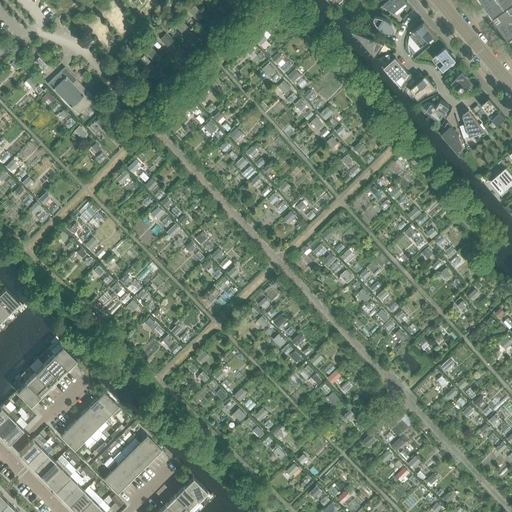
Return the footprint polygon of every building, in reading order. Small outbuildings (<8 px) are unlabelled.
[(413,8),(406,0),(387,0),(382,5),(383,5),(394,12),(395,12),(402,5),(409,13),(413,8)] [(511,0),(487,0),(494,9),(492,10),(509,34),(511,32),(511,0)] [(194,4),(188,10),(195,18),(201,11),(194,4)] [(393,24),(391,22),(388,19),(385,18),(381,16),(374,15),(373,18),(376,23),(378,26),(381,29),(385,30),(386,31),(389,31),(395,32),(397,30),(393,24)] [(436,34),(421,17),(418,22),(420,24),(413,31),(424,44),(436,34)] [(179,19),(174,25),(181,32),(187,27),(179,19)] [(375,56),(385,43),(352,30),(375,56)] [(263,33),(255,40),(260,45),(268,38),(263,33)] [(166,34),(160,39),(167,46),(172,40),(166,34)] [(252,43),(245,49),(250,54),(255,49),(252,46),(254,45),(252,43)] [(456,59),(446,46),(433,57),(444,70),(451,63),(452,63),(454,63),(455,61),(455,60),(456,59)] [(152,47),(146,53),(153,60),(158,55),(152,47)] [(278,53),(273,58),(277,63),(283,58),(278,53)] [(38,73),(47,65),(39,56),(30,65),(38,73)] [(409,73),(410,72),(407,70),(395,57),(391,61),(384,67),(400,86),(401,86),(404,90),(413,76),(409,73)] [(15,59),(10,63),(15,69),(20,65),(15,59)] [(268,63),(262,68),(269,76),(275,70),(268,63)] [(83,95),(72,83),(76,79),(65,67),(48,83),(53,89),(54,88),(58,92),(58,93),(62,97),(63,97),(67,102),(66,102),(67,102),(71,106),(70,107),(77,114),(95,98),(88,91),(83,95)] [(295,69),(288,76),(293,81),(300,74),(295,69)] [(475,85),(462,71),(461,72),(458,71),(456,73),(457,76),(452,83),(459,87),(458,88),(459,89),(460,90),(461,90),(463,90),(463,89),(466,91),(475,85)] [(437,89),(426,75),(423,77),(420,74),(416,81),(417,82),(410,89),(419,99),(427,92),(428,93),(437,89)] [(30,76),(26,80),(32,87),(37,82),(30,76)] [(284,81),(279,86),(285,92),(291,87),(284,81)] [(309,89),(304,95),(307,98),(313,93),(309,89)] [(203,90),(195,98),(201,104),(209,95),(203,90)] [(48,92),(42,97),(49,104),(54,99),(48,92)] [(506,117),(489,98),(489,97),(481,104),(497,124),(506,117)] [(300,99),(295,104),(301,110),(306,105),(300,99)] [(440,119),(450,105),(441,99),(436,106),(431,102),(431,103),(429,101),(425,102),(422,107),(440,119)] [(192,102),(186,107),(191,112),(197,107),(192,102)] [(328,106),(320,113),(326,120),(333,112),(328,106)] [(65,108),(60,113),(64,116),(67,113),(68,112),(65,108)] [(487,133),(474,116),(469,109),(462,114),(470,136),(481,133),(483,136),(487,133)] [(219,111),(213,117),(218,121),(224,115),(219,111)] [(317,117),(312,122),(318,129),(323,124),(317,117)] [(98,119),(88,126),(94,133),(103,127),(98,119)] [(210,120),(204,126),(211,134),(218,128),(210,120)] [(463,146),(459,135),(448,121),(446,123),(444,121),(438,130),(440,132),(457,152),(463,146)] [(79,126),(75,131),(82,137),(86,133),(79,126)] [(342,126),(336,130),(340,135),(345,131),(342,126)] [(237,127),(230,134),(235,140),(243,133),(237,127)] [(332,137),(327,141),(332,147),(337,142),(332,137)] [(227,140),(220,147),(225,152),(232,145),(227,140)] [(361,141),(354,148),(359,153),(366,146),(361,141)] [(96,143),(92,146),(96,151),(100,147),(96,143)] [(254,146),(247,151),(252,156),(258,151),(254,146)] [(348,153),(342,159),(348,166),(353,161),(348,157),(350,155),(348,153)] [(243,157),(236,164),(240,169),(248,161),(243,157)] [(12,159),(6,165),(11,171),(18,164),(12,159)] [(136,159),(128,167),(132,172),(140,164),(136,159)] [(269,164),(262,170),(264,172),(266,170),(268,173),(273,168),(269,164)] [(386,167),(377,175),(385,183),(393,175),(386,167)] [(511,180),(511,178),(511,173),(506,167),(491,180),(501,192),(511,182),(511,180)] [(124,170),(115,179),(120,184),(129,175),(124,170)] [(258,174),(251,182),(256,186),(261,180),(259,178),(261,176),(258,174)] [(29,176),(22,182),(26,186),(32,180),(29,176)] [(151,177),(144,185),(150,191),(157,183),(151,177)] [(286,181),(279,189),(280,190),(282,188),(285,191),(291,186),(286,181)] [(19,185),(15,190),(19,194),(23,189),(19,185)] [(397,187),(390,193),(395,198),(402,192),(397,187)] [(142,191),(133,199),(142,208),(151,201),(142,191)] [(46,192),(39,199),(44,203),(50,197),(46,192)] [(274,193),(268,199),(273,204),(279,198),(276,195),(278,194),(276,192),(274,193)] [(389,203),(382,195),(373,201),(380,210),(389,203)] [(166,197),(161,202),(165,206),(170,201),(166,197)] [(297,206),(296,207),(298,210),(300,208),(302,211),(307,205),(302,200),(297,206)] [(36,201),(29,208),(33,213),(37,210),(38,211),(40,209),(39,208),(40,206),(36,201)] [(158,206),(151,214),(156,219),(163,211),(158,206)] [(416,207),(408,214),(412,219),(421,212),(416,207)] [(291,211),(284,218),(288,223),(296,216),(291,211)] [(184,215),(178,220),(182,224),(188,219),(184,215)] [(76,222),(68,228),(73,234),(81,227),(76,222)] [(174,224),(167,231),(171,236),(179,229),(174,224)] [(411,227),(405,232),(410,237),(415,232),(411,227)] [(427,233),(426,234),(428,236),(429,235),(431,237),(437,232),(433,227),(427,232),(427,233)] [(328,229),(322,234),(328,240),(333,234),(328,229)] [(62,230),(57,235),(63,241),(68,236),(62,230)] [(203,231),(196,238),(201,243),(208,237),(203,231)] [(92,237),(85,244),(90,249),(97,242),(92,237)] [(190,242),(186,246),(190,251),(194,246),(192,244),(193,243),(192,241),(191,242),(190,242)] [(429,246),(423,252),(428,257),(432,253),(429,250),(431,248),(429,246)] [(452,246),(446,251),(449,254),(447,256),(448,257),(456,251),(452,246)] [(196,247),(186,256),(193,265),(204,256),(196,247)] [(80,248),(76,252),(81,257),(85,253),(80,248)] [(218,249),(211,255),(216,259),(222,253),(218,249)] [(348,249),(342,256),(347,261),(354,255),(348,249)] [(330,253),(322,261),(327,266),(336,258),(330,253)] [(208,259),(202,265),(206,269),(212,263),(208,259)] [(97,266),(93,270),(99,275),(103,271),(100,268),(101,266),(99,265),(98,266),(97,266)] [(235,267),(228,273),(232,277),(239,271),(235,267)] [(447,267),(441,273),(445,277),(449,273),(446,270),(448,269),(447,267)] [(346,269),(341,274),(347,282),(352,277),(346,269)] [(366,270),(360,276),(361,278),(363,276),(365,278),(370,274),(366,270)] [(126,273),(120,279),(125,284),(131,277),(126,273)] [(225,277),(218,284),(223,289),(229,282),(225,277)] [(115,283),(111,287),(116,293),(121,288),(115,283)] [(19,301),(5,287),(0,291),(0,301),(10,311),(19,301)] [(363,288),(358,293),(365,301),(370,296),(363,288)] [(385,288),(377,296),(379,297),(380,296),(382,299),(388,292),(385,288)] [(143,289),(138,294),(143,299),(148,293),(143,289)] [(475,289),(467,296),(469,298),(471,297),(474,299),(479,294),(475,289)] [(265,298),(260,303),(263,306),(269,302),(265,298)] [(132,299),(127,304),(133,309),(137,305),(132,299)] [(10,311),(0,301),(0,319),(0,320),(10,311)] [(461,301),(457,305),(462,310),(466,306),(461,301)] [(382,310),(378,313),(384,320),(388,316),(382,310)] [(401,310),(395,316),(397,317),(398,316),(400,319),(405,314),(401,310)] [(281,315),(274,321),(278,326),(285,320),(281,315)] [(262,316),(258,320),(263,326),(267,322),(262,316)] [(492,316),(486,322),(490,326),(495,320),(492,316)] [(149,317),(145,322),(151,328),(156,324),(149,317)] [(176,325),(170,331),(174,335),(180,329),(176,325)] [(400,329),(396,333),(402,340),(406,336),(400,329)] [(419,340),(426,348),(436,339),(428,331),(419,340)] [(300,333),(292,340),(297,345),(305,338),(300,333)] [(167,334),(162,339),(167,344),(172,340),(167,334)] [(279,334),(274,339),(281,346),(286,341),(279,334)] [(511,341),(508,337),(500,343),(505,348),(511,342),(511,341)] [(77,359),(62,345),(53,354),(67,369),(77,359)] [(205,351),(198,358),(203,363),(210,356),(205,351)] [(295,351),(290,355),(296,362),(299,359),(301,361),(302,359),(295,351)] [(319,352),(311,359),(315,365),(323,357),(319,352)] [(67,369),(53,354),(44,363),(58,378),(67,369)] [(449,358),(441,366),(446,370),(453,363),(449,358)] [(58,378),(44,363),(35,372),(49,387),(58,378)] [(203,369),(198,374),(205,381),(210,376),(203,369)] [(220,370),(216,375),(219,379),(224,374),(220,370)] [(336,370),(328,377),(333,382),(341,375),(336,370)] [(49,387),(35,372),(26,381),(40,396),(49,387)] [(316,373),(312,377),(318,384),(322,380),(316,373)] [(338,386),(346,395),(355,387),(347,378),(338,386)] [(463,379),(458,384),(462,388),(467,383),(463,379)] [(40,396),(26,381),(16,391),(24,398),(30,405),(40,396)] [(242,387),(234,395),(240,400),(248,393),(242,387)] [(453,388),(447,394),(450,397),(457,392),(453,388)] [(221,389),(217,393),(223,399),(227,395),(221,389)] [(121,408),(104,391),(96,398),(111,413),(114,416),(121,408)] [(333,392),(328,397),(333,403),(339,398),(333,392)] [(481,396),(474,401),(478,405),(484,399),(481,396)] [(111,413),(96,398),(89,405),(104,420),(111,413)] [(0,421),(8,413),(11,411),(3,404),(1,406),(0,406),(0,421)] [(104,420),(89,405),(82,413),(97,427),(104,420)] [(469,405),(463,411),(468,415),(474,409),(469,405)] [(239,408),(233,413),(241,421),(246,415),(239,408)] [(263,408),(255,415),(260,419),(267,412),(263,408)] [(350,410),(343,416),(347,420),(354,414),(350,410)] [(0,434),(1,435),(16,421),(8,413),(0,421),(0,434)] [(97,427),(82,413),(74,420),(89,435),(97,427)] [(494,415),(489,420),(491,422),(492,421),(494,424),(499,420),(494,415)] [(89,435),(74,420),(67,427),(82,442),(89,435)] [(8,443),(23,428),(16,421),(1,435),(8,443)] [(393,424),(383,433),(390,441),(400,433),(393,424)] [(486,424),(481,429),(485,433),(490,428),(486,424)] [(257,426),(253,430),(260,437),(264,433),(257,426)] [(82,442),(67,427),(60,435),(74,449),(82,442)] [(278,427),(272,433),(277,437),(282,431),(278,427)] [(250,429),(243,437),(254,446),(260,438),(250,429)] [(161,449),(147,434),(139,441),(154,456),(161,449)] [(370,434),(363,440),(368,445),(375,439),(370,434)] [(26,461),(41,446),(43,443),(36,436),(18,453),(26,461)] [(399,438),(392,445),(396,450),(404,442),(399,438)] [(154,456),(139,441),(132,449),(147,463),(154,456)] [(503,442),(496,448),(500,452),(506,446),(503,442)] [(33,468),(48,453),(41,446),(26,461),(33,468)] [(278,446),(273,451),(281,459),(286,454),(278,446)] [(147,463),(132,449),(125,456),(139,471),(147,463)] [(387,450),(381,456),(385,461),(392,455),(387,450)] [(40,475),(55,460),(48,453),(33,468),(40,475)] [(304,454),(299,459),(303,463),(307,458),(304,454)] [(139,471),(125,456),(117,463),(132,478),(139,471)] [(415,456),(408,463),(413,468),(420,461),(415,456)] [(47,482),(65,465),(58,458),(55,460),(40,475),(47,482)] [(383,466),(390,475),(401,468),(394,458),(383,466)] [(132,478),(117,463),(115,461),(108,468),(110,470),(125,485),(132,478)] [(294,463),(287,471),(291,475),(299,468),(294,463)] [(55,490),(69,475),(72,472),(65,465),(47,482),(55,490)] [(404,467),(397,475),(401,479),(409,472),(404,467)] [(125,485),(110,470),(102,478),(117,493),(125,485)] [(433,474),(427,479),(432,483),(437,478),(433,474)] [(62,497),(77,482),(69,475),(55,490),(62,497)] [(207,491),(193,476),(183,486),(198,500),(207,491)] [(69,504),(84,489),(77,482),(62,497),(69,504)] [(198,500),(183,486),(174,495),(188,509),(198,500)] [(317,486),(310,493),(315,497),(322,491),(317,486)] [(76,511),(91,497),(84,489),(69,504),(76,511)] [(345,491),(338,498),(342,503),(350,495),(345,491)] [(349,499),(358,508),(365,501),(356,492),(349,499)] [(444,497),(442,498),(444,500),(445,498),(448,501),(454,496),(449,492),(444,497)] [(185,511),(188,509),(174,495),(165,504),(173,511),(185,511)] [(76,511),(90,511),(98,504),(91,497),(76,511)] [(0,511),(10,511),(14,508),(7,501),(0,508),(0,511)] [(331,511),(337,507),(331,501),(325,508),(328,511),(331,511)] [(438,502),(432,507),(436,511),(442,506),(438,502)]
